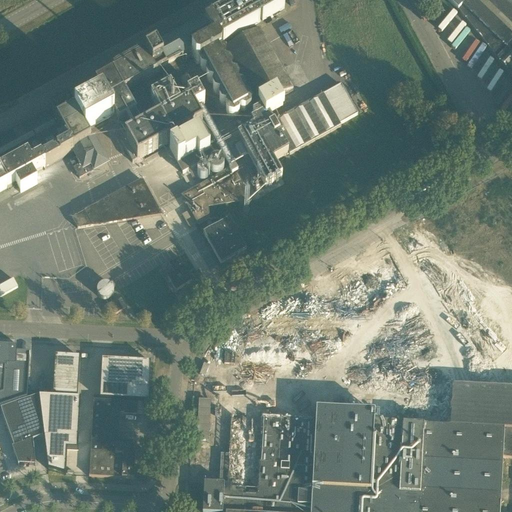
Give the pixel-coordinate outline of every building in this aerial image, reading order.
[(102,96),(74,111),(85,132),(113,117),(118,126),(119,126),(126,138),(120,141),(132,163),(202,124),(194,111),(204,106),(196,92),(194,93),(188,82),(181,85),(187,97),(190,103),(179,109),(170,92),(151,102),(161,119),(140,130),(134,118),(135,117),(138,122),(149,116),(155,113),(147,99),(138,104),(135,99),(129,103),(127,99),(141,91),(138,86),(161,73),(165,81),(184,70),(180,62),(191,56),(195,64),(200,65),(199,67),(230,124),(224,127),(206,136),(216,155),(239,142),(256,172),(257,171),(266,187),(281,178),(272,163),(289,154),(290,155),(340,126),(323,96),(272,124),(269,117),(283,109),(276,97),(293,88),(259,29),(224,49),(257,109),(254,111),(222,54),(220,54),(221,49),(217,41),(221,39),(222,42),(259,22),(247,0),(211,21),(212,22),(205,26),(204,24),(113,75),(113,74),(112,75),(96,85),(102,96)] [(279,0),(250,0),(262,21),(284,9),(279,0)] [(497,58),(511,41),(511,0),(446,0),(459,12),(497,58)] [(511,41),(497,58),(511,77),(511,41)] [(69,162),(73,168),(79,179),(107,164),(94,139),(90,141),(85,132),(74,111),(68,100),(50,110),(51,110),(0,137),(0,192),(7,189),(15,184),(21,193),(37,184),(32,175),(73,152),(76,158),(69,162)] [(199,134),(170,150),(178,164),(197,153),(199,158),(209,153),(199,134)] [(206,208),(244,201),(241,184),(232,168),(182,196),(199,226),(209,220),(216,219),(212,210),(207,211),(206,208)] [(85,211),(72,219),(78,229),(93,226),(161,215),(142,180),(85,211)] [(221,265),(245,251),(229,221),(203,235),(221,265)] [(146,308),(161,299),(157,292),(163,289),(165,291),(173,286),(176,291),(191,282),(183,268),(185,267),(178,257),(169,263),(132,286),(146,308)] [(110,318),(122,310),(116,300),(104,308),(110,318)] [(29,355),(0,353),(0,409),(0,410),(27,400),(29,355)] [(224,364),(234,365),(235,354),(225,353),(224,364)] [(80,358),(55,356),(53,397),(78,398),(80,358)] [(148,402),(150,362),(102,360),(100,399),(148,402)] [(12,448),(18,466),(19,465),(34,465),(34,466),(35,466),(33,441),(42,437),(43,438),(43,437),(38,396),(27,400),(0,410),(13,448),(12,448)] [(40,397),(39,397),(48,475),(66,476),(67,450),(78,451),(81,399),(40,397)] [(89,477),(134,479),(134,476),(133,476),(134,454),(132,454),(132,449),(135,450),(135,447),(116,446),(118,414),(148,416),(149,403),(93,400),(90,452),(89,477)]
